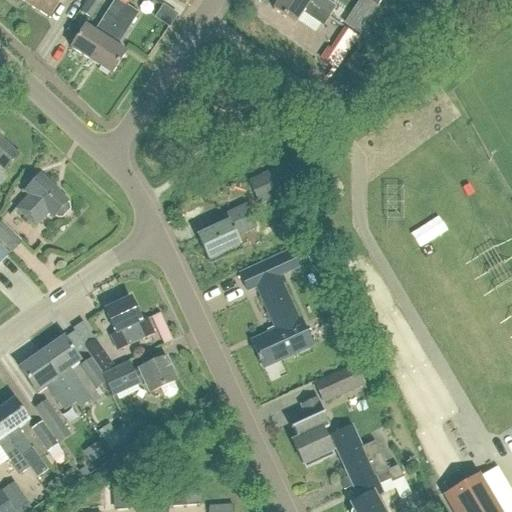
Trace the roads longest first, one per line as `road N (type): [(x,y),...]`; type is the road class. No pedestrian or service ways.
road 1 (unclassified): [(288,511),(156,238)]
road 2 (residential): [(108,157),(213,0)]
road 3 (residential): [(0,338),(125,250),(156,238)]
road 4 (unclassified): [(108,157),(0,55)]
